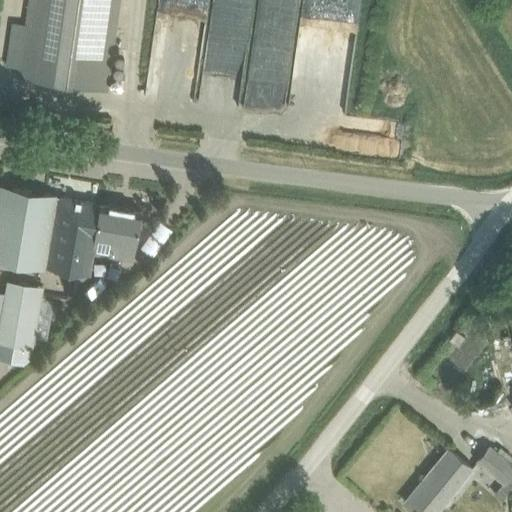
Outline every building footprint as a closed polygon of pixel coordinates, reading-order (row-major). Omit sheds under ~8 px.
[(106,89),(119,0),(30,0),(27,24),(13,22),(7,65),(21,67),(19,76),(106,89)] [(198,29),(204,0),(160,0),(158,10),(169,12),(170,7),(187,11),(183,25),(198,29)] [(293,61),(299,0),(259,0),(255,39),(277,41),(276,59),(293,61)] [(0,255),(73,269),(86,200),(1,185),(0,190),(0,255)] [(94,251),(133,258),(141,210),(86,200),(73,269),(91,272),(94,251)] [(0,342),(32,347),(41,298),(0,290),(0,342)] [(466,336),(457,329),(450,338),(459,345),(466,336)] [(511,487),(511,462),(490,445),(478,460),(503,481),(493,493),(502,500),(511,487)] [(418,511),(436,511),(473,467),(448,447),(405,500),(418,511)]
